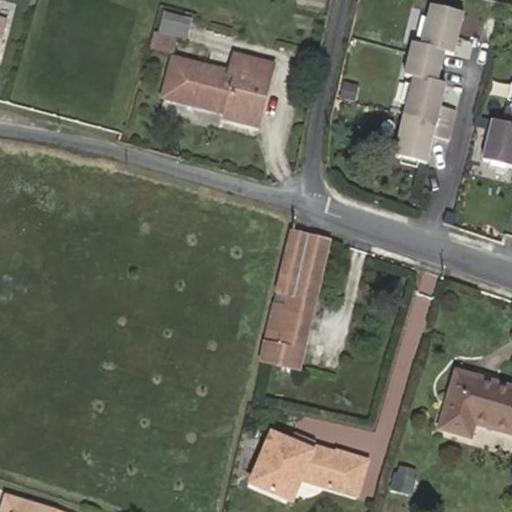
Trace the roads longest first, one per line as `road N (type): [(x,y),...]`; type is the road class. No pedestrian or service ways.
road 1 (residential): [(300,204),(0,128)]
road 2 (unknown): [(483,28),(420,241)]
road 3 (residential): [(300,204),(511,270)]
road 4 (residential): [(342,0),(300,204)]
